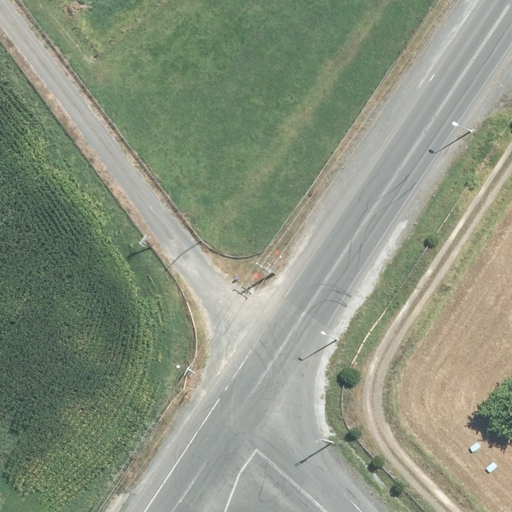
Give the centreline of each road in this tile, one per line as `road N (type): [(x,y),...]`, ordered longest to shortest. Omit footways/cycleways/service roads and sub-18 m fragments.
road 1 (secondary): [(511,5),(231,421)]
road 2 (track): [(0,4),(205,269),(259,380)]
road 3 (track): [(457,511),(374,420),(370,396),(374,372),(511,158)]
road 4 (secondary): [(231,421),(319,511)]
